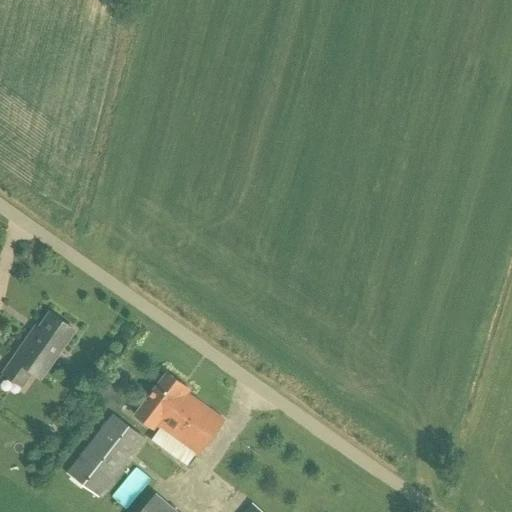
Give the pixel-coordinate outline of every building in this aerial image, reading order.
[(41,378),(75,330),(50,313),(35,333),(32,331),(3,373),(22,387),(32,372),(41,378)] [(197,456),(225,420),(187,392),(189,390),(167,373),(135,415),(153,429),(155,426),(197,456)] [(98,499),(145,438),(113,413),(66,474),(98,499)] [(179,511),(156,492),(139,511),(179,511)] [(218,499),(207,511),(226,511),(230,509),(218,499)] [(264,511),(252,502),(243,511),(264,511)]
